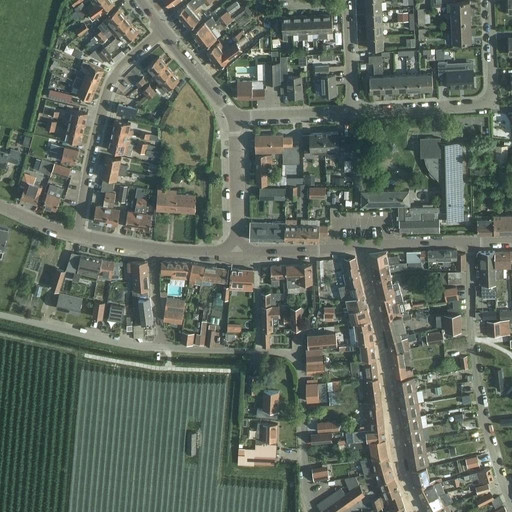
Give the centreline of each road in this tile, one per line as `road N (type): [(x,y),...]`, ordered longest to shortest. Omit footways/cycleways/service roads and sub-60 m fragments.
road 1 (residential): [(420,511),(402,471),(359,247)]
road 2 (residential): [(354,111),(482,104),(492,92),(488,0)]
road 3 (residential): [(78,235),(112,73),(160,33)]
road 4 (residential): [(313,511),(304,488),(301,372),(288,355),(258,353)]
road 5 (residential): [(511,505),(480,417),(472,345)]
road 6 (residential): [(161,348),(0,316)]
road 7 (tertiary): [(236,253),(233,116)]
road 8 (residential): [(233,116),(354,111)]
